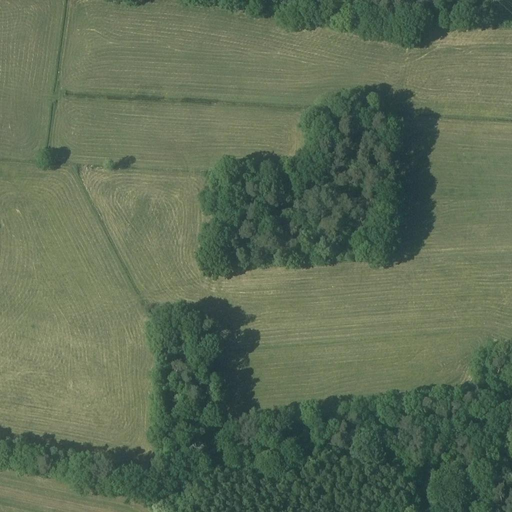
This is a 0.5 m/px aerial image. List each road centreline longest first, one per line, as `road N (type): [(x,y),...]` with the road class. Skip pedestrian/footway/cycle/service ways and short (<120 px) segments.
road 1 (track): [(178,490),(0,458)]
road 2 (track): [(511,426),(403,511)]
